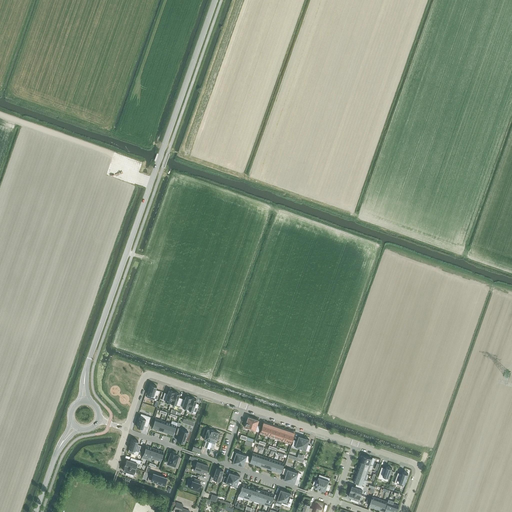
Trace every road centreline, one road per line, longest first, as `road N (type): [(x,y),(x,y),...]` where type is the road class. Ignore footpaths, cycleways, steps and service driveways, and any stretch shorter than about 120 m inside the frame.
road 1 (tertiary): [(83,400),(89,358),(214,0)]
road 2 (residential): [(243,406),(148,375),(125,423)]
